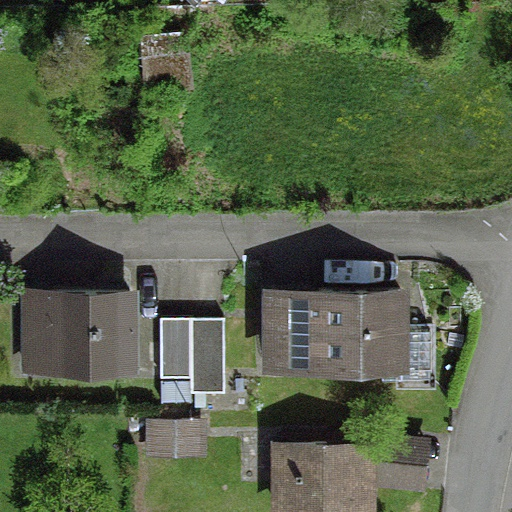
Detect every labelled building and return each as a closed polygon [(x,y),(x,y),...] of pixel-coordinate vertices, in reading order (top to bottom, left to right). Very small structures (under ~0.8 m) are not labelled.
[(394,289),(268,289),(268,364),(394,364),(394,376),(424,376),(424,329),(394,329),(394,289)] [(20,364),(46,364),(46,366),(124,366),(124,291),(46,291),(46,317),(20,317),(20,364)] [(185,316),(155,317),(156,376),(185,376),(185,316)] [(87,406),(87,393),(58,393),(57,405),(87,406)] [(159,441),(183,441),(183,423),(159,422),(159,441)] [(322,433),(322,442),(275,442),(274,511),(361,511),(361,442),(345,442),(345,433),(322,433)]
